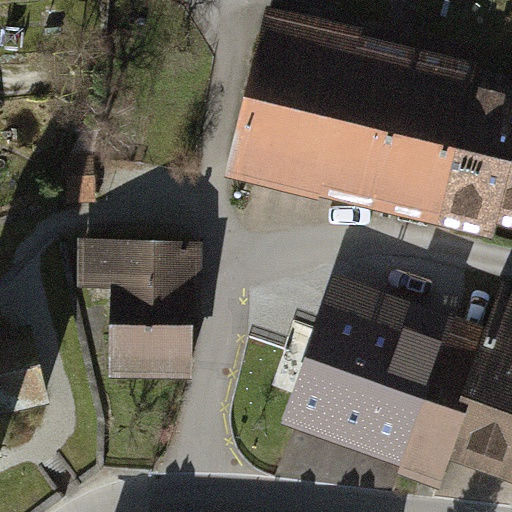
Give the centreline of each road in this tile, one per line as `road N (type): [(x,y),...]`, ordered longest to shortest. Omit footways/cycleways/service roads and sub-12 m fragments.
road 1 (residential): [(226,263),(396,244),(511,278)]
road 2 (residential): [(226,263),(226,335),(206,409),(198,500)]
road 3 (tertiary): [(198,500),(332,511)]
